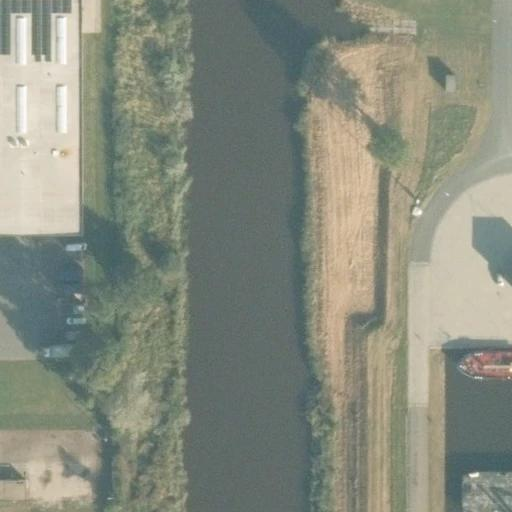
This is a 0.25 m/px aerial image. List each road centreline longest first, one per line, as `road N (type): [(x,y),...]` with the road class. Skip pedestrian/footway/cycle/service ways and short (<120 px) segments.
road 1 (unclassified): [(420,511),(426,231),(466,176),(502,161)]
road 2 (unclassified): [(502,161),(502,0)]
